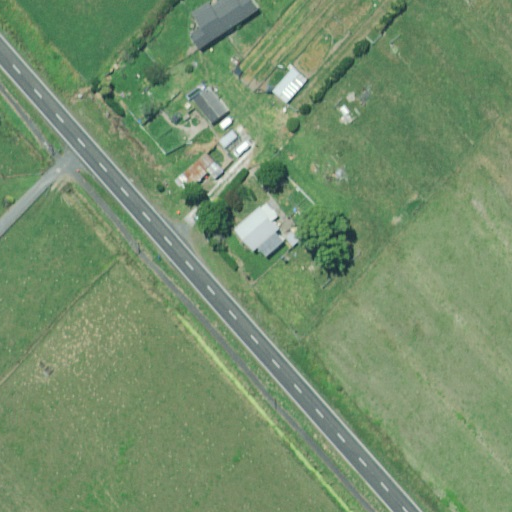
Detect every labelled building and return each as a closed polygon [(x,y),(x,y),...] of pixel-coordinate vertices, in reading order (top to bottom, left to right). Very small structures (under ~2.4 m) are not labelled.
[(256,0),(218,0),(197,15),(204,26),(205,27),(194,35),(204,49),(263,10),(256,0)] [(310,80),(296,68),(276,92),(289,103),(310,80)] [(231,109),(212,88),(197,103),(216,123),(231,109)] [(189,193),(211,173),(217,179),(228,169),(222,162),(211,151),(178,181),(189,193)] [(280,216),(269,204),(238,230),(257,251),(261,247),(269,257),(286,243),(279,233),(283,230),(275,220),(280,216)]
